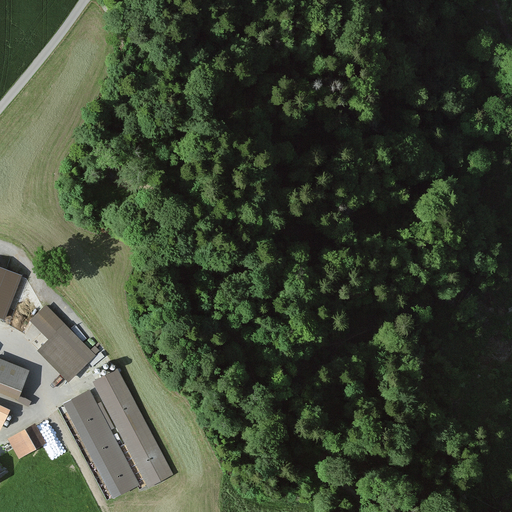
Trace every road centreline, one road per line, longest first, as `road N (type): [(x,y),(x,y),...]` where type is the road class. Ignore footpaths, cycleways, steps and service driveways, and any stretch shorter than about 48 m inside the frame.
road 1 (track): [(102,0),(122,57),(104,136),(107,168),(127,186),(184,201),(180,266),(190,307),(237,337),(288,459),(336,481),(371,511)]
road 2 (unclassified): [(0,108),(84,0)]
road 3 (track): [(43,392),(102,511)]
